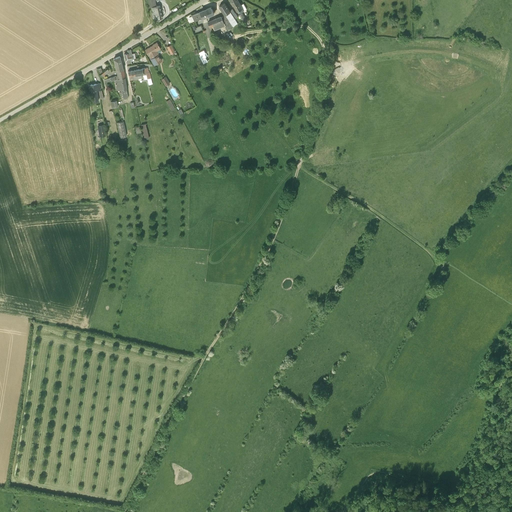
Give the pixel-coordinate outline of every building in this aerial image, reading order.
[(162,17),(160,6),(156,6),(154,0),(147,0),(149,8),(151,8),(152,12),(151,12),(153,19),(162,17)] [(237,0),(233,0),(232,1),(237,11),(238,11),(239,13),(246,9),(243,4),(241,5),(237,0)] [(233,27),(238,23),(235,19),(238,18),(238,17),(235,13),(232,15),(224,3),(219,6),(225,15),(222,17),(222,16),(214,19),(208,22),(210,27),(221,23),(224,31),(233,27)] [(199,17),(200,19),(214,13),(211,7),(200,12),(202,14),(202,15),(199,17)] [(202,14),(200,12),(192,15),(195,22),(200,19),(199,17),(202,15),(202,14)] [(246,20),(242,13),(238,16),(242,22),(246,20)] [(209,38),(214,64),(220,62),(215,37),(209,38)] [(145,50),(154,65),(162,60),(157,51),(160,49),(157,42),(153,44),(153,45),(152,45),(145,50)] [(171,55),(175,52),(171,44),(166,47),(171,55)] [(205,53),(206,53),(208,52),(206,49),(199,52),(201,55),(200,56),(201,59),(202,59),(204,63),(208,61),(206,57),(206,56),(205,53)] [(124,54),(125,58),(125,61),(133,59),(132,54),(131,50),(127,50),(127,53),(124,54)] [(115,64),(121,63),(120,56),(113,59),(114,59),(115,64)] [(130,80),(141,78),(141,74),(146,73),(147,79),(149,85),(152,84),(151,78),(150,72),(148,72),(147,67),(142,68),(138,69),(136,70),(134,70),(132,70),(131,71),(128,71),(128,72),(129,76),(130,80)] [(114,79),(124,77),(123,69),(117,70),(116,70),(116,71),(117,74),(118,74),(119,75),(114,76),(115,76),(105,79),(106,82),(114,79)] [(121,89),(123,98),(128,97),(127,91),(124,77),(114,79),(106,82),(106,84),(115,82),(116,90),(121,89)] [(170,83),(166,77),(161,79),(165,86),(170,83)] [(97,90),(100,90),(99,85),(99,83),(88,85),(90,98),(95,98),(98,97),(97,90)] [(120,137),(126,136),(123,121),(117,122),(120,137)]
